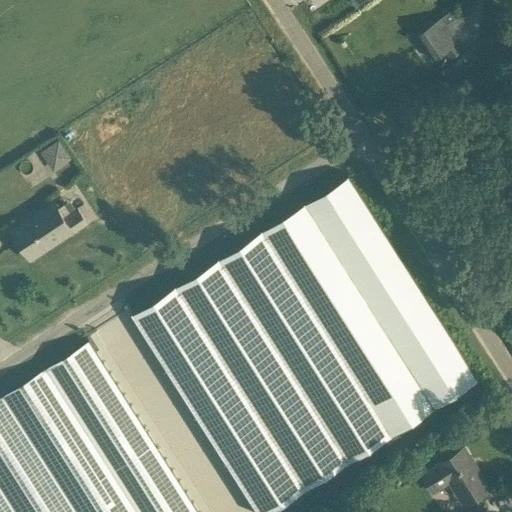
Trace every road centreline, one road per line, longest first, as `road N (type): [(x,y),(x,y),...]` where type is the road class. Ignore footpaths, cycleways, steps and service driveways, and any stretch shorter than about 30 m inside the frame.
road 1 (unclassified): [(0,363),(364,126)]
road 2 (unclassified): [(511,357),(364,126)]
road 3 (unclassified): [(364,126),(281,0)]
